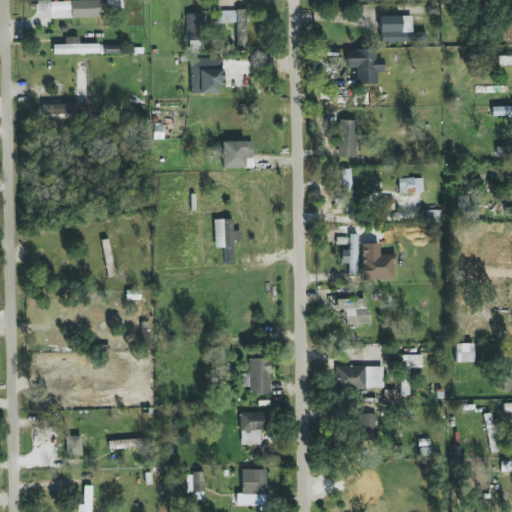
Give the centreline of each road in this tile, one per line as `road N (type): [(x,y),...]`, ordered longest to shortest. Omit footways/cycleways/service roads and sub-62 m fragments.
road 1 (residential): [(309,511),(299,0)]
road 2 (residential): [(17,511),(9,0)]
